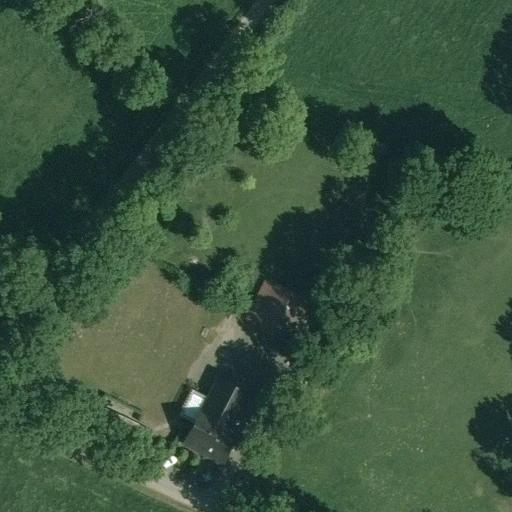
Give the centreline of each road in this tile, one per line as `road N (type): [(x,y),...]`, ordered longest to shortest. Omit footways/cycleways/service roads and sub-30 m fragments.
road 1 (unclassified): [(270,0),(0,350)]
road 2 (unclassified): [(221,511),(0,412)]
